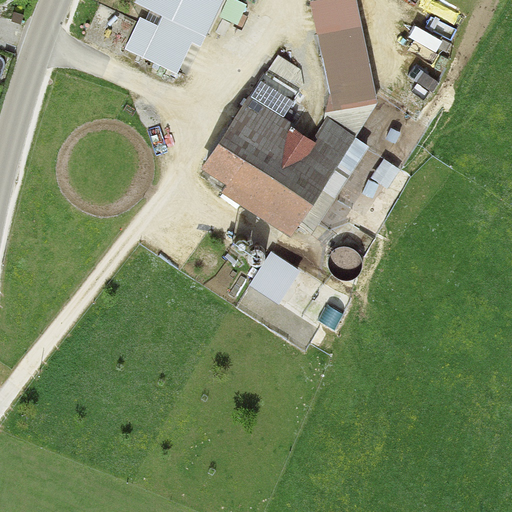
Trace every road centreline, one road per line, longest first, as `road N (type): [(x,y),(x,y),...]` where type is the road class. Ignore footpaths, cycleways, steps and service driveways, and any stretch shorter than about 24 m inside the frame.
road 1 (track): [(0,404),(174,194),(185,147),(182,114),(132,77),(37,42)]
road 2 (tertiary): [(52,0),(0,167)]
